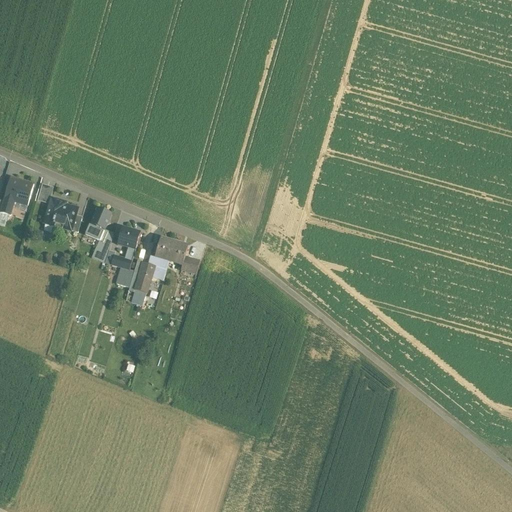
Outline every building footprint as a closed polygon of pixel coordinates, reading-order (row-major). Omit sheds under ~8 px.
[(4,203),(0,215),(10,217),(14,203),(28,207),(34,186),(10,180),(4,203)] [(38,203),(49,206),(54,190),(42,186),(38,203)] [(59,204),(52,201),(43,232),(52,234),(54,225),(71,230),(75,217),(76,211),(58,206),(59,204)] [(112,216),(97,210),(90,226),(98,229),(105,232),(112,216)] [(82,219),(75,217),(71,230),(70,232),(78,234),(82,219)] [(98,229),(90,226),(86,236),(93,239),(98,229)] [(105,232),(98,229),(93,239),(100,242),(95,260),(105,265),(114,236),(105,232)] [(141,235),(122,229),(117,246),(128,249),(136,251),(141,235)] [(174,245),(161,241),(156,258),(155,259),(162,261),(162,259),(169,261),(174,245)] [(188,249),(174,245),(169,261),(177,263),(176,265),(183,267),(185,259),(188,249)] [(136,251),(128,249),(124,261),(132,263),(136,251)] [(115,254),(109,252),(105,265),(112,267),(112,266),(111,266),(114,258),(115,254)] [(162,261),(155,259),(156,258),(152,257),(149,266),(155,268),(152,279),(163,282),(169,261),(162,259),(162,261)] [(114,258),(111,266),(112,266),(122,269),(130,271),(132,263),(124,261),(114,258)] [(200,264),(185,259),(183,267),(181,272),(196,276),(200,264)] [(129,289),(129,290),(135,292),(143,265),(144,264),(138,262),(134,273),(129,289)] [(143,265),(135,292),(146,295),(147,296),(152,279),(155,268),(149,266),(143,265)] [(122,269),(117,285),(129,289),(134,273),(130,271),(122,269)] [(146,295),(135,292),(131,304),(142,307),(146,295)]
